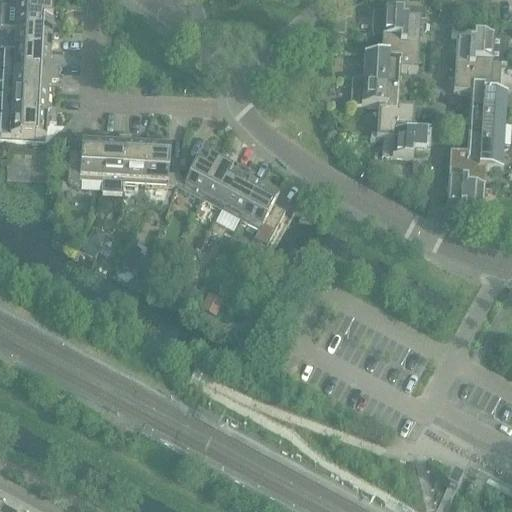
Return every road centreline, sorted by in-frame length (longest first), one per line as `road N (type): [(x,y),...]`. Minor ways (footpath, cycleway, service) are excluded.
road 1 (residential): [(511,268),(442,245),(306,167),(243,109)]
road 2 (residential): [(243,109),(91,104),(94,0)]
road 3 (residential): [(234,78),(333,0)]
